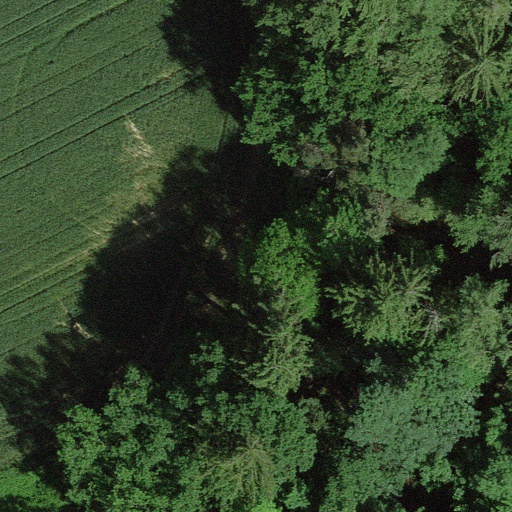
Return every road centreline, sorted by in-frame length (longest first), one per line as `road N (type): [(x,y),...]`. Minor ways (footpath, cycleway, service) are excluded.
road 1 (track): [(511,12),(365,198),(335,250),(315,298),(291,445)]
road 2 (track): [(456,81),(241,93)]
road 3 (track): [(291,445),(87,511)]
